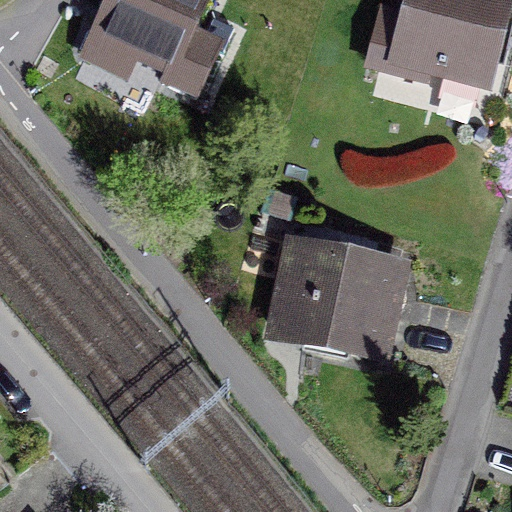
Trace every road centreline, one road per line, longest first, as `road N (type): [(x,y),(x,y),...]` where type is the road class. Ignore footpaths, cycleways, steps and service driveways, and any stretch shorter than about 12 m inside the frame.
road 1 (residential): [(0,83),(362,511)]
road 2 (residential): [(511,263),(435,511)]
road 3 (residential): [(0,335),(144,511)]
